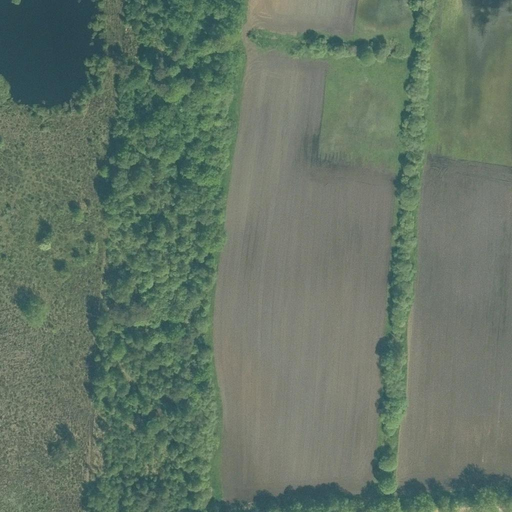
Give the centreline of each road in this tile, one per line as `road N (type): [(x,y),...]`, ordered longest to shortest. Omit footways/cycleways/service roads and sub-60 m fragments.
road 1 (track): [(123,0),(83,511)]
road 2 (track): [(113,138),(126,157),(145,165),(165,161),(222,177)]
